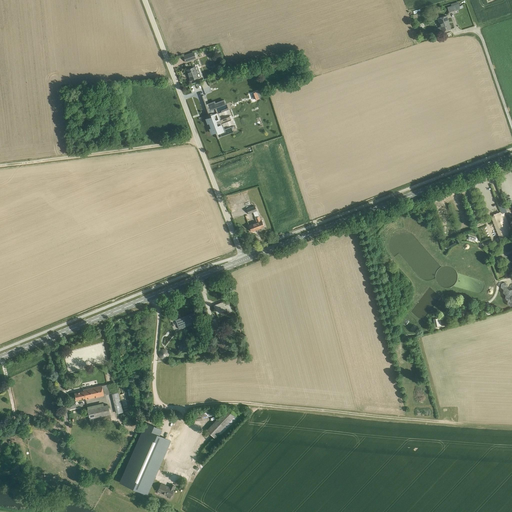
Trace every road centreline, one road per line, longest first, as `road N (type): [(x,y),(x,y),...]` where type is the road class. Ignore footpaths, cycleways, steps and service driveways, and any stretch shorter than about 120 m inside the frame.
road 1 (track): [(511,426),(224,403),(155,412)]
road 2 (primary): [(243,260),(511,156)]
road 3 (unclassified): [(243,260),(145,0)]
road 4 (primary): [(0,358),(243,260)]
road 5 (unknown): [(48,338),(68,433),(16,422),(2,357)]
road 6 (track): [(0,164),(197,138)]
road 7 (track): [(144,423),(155,412),(159,312),(152,296)]
